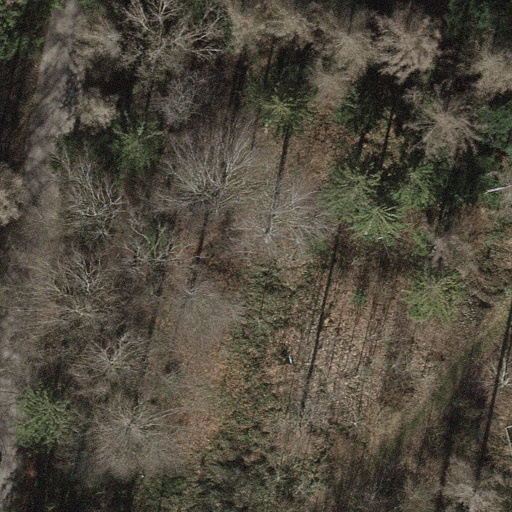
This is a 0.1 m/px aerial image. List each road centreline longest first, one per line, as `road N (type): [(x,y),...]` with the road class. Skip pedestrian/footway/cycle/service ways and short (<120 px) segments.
road 1 (unclassified): [(80,0),(0,452)]
road 2 (track): [(321,511),(429,420),(511,319)]
